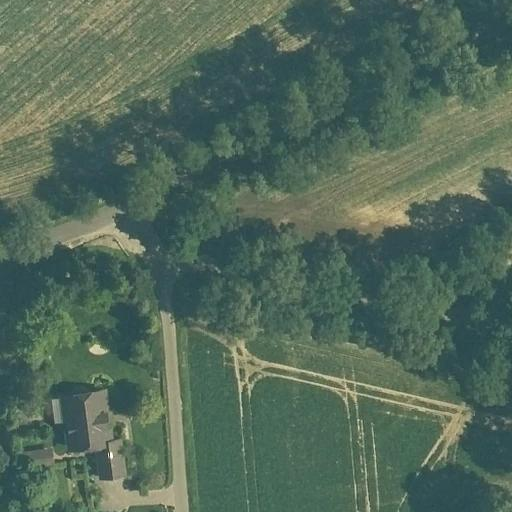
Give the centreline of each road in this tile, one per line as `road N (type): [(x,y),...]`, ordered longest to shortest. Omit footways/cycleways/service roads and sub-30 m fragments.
road 1 (unclassified): [(120,213),(511,22)]
road 2 (residential): [(157,258),(511,330)]
road 3 (unclassified): [(157,258),(180,511)]
road 4 (unclassified): [(0,253),(120,213)]
